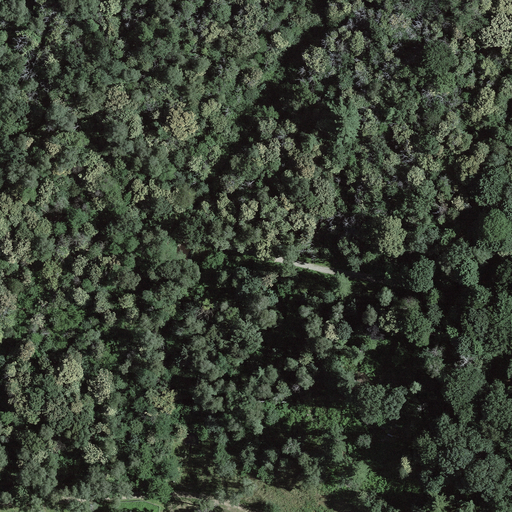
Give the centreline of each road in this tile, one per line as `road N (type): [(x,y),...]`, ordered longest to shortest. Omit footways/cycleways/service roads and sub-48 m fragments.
road 1 (track): [(0,273),(164,229),(334,271),(412,279),(432,270),(490,210),(511,201)]
road 2 (track): [(0,496),(159,493)]
